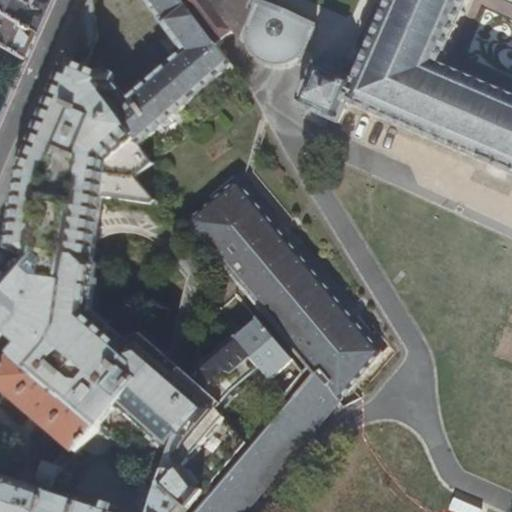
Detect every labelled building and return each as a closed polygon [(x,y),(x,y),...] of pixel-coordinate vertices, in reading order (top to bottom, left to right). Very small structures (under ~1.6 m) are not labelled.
[(0,0),(0,13),(33,31),(46,0),(0,0)] [(144,0),(150,6),(185,52),(188,49),(195,58),(215,42),(182,0),(144,0)] [(217,0),(217,2),(244,40),(248,41),(249,43),(250,46),(252,50),(255,54),(257,56),(261,59),(258,65),(261,67),(265,69),(269,70),(274,71),(279,71),(284,71),(289,70),(296,67),(293,61),(297,58),(299,57),(303,53),(305,50),(316,28),(256,1),(256,0),(217,0)] [(511,0),(390,0),(358,73),(357,76),(351,73),(349,76),(344,74),(344,73),(342,72),(342,73),(332,68),(332,67),(329,66),(329,67),(318,62),(313,71),(312,71),(301,97),(302,97),(298,105),(336,122),(343,125),(352,104),(511,175),(511,0)] [(0,46),(21,58),(23,53),(33,31),(0,13),(0,46)] [(134,98),(109,70),(94,92),(138,148),(185,106),(232,65),(215,42),(195,58),(188,49),(185,52),(160,74),(134,98)] [(188,511),(196,502),(179,473),(182,459),(221,421),(162,365),(144,347),(126,352),(91,320),(100,265),(95,261),(99,237),(107,175),(138,148),(94,92),(109,70),(89,63),(70,57),(42,117),(19,169),(9,233),(7,247),(20,250),(27,256),(0,285),(0,342),(6,335),(21,349),(13,358),(98,432),(100,434),(126,406),(173,449),(160,487),(151,511),(103,511),(49,494),(42,511),(188,511)] [(236,294),(136,178),(152,164),(138,148),(107,175),(99,237),(113,233),(125,231),(137,233),(146,238),(148,238),(192,281),(190,286),(217,316),(236,294)] [(235,182),(187,223),(314,375),(195,511),(243,511),(379,354),(235,182)] [(172,353),(162,365),(221,421),(182,459),(179,473),(196,502),(285,396),(271,380),(235,337),(217,316),(190,286),(172,353)] [(242,332),(235,337),(271,380),(293,362),(257,319),(242,332)] [(0,363),(0,384),(78,453),(83,447),(98,432),(13,358),(5,367),(0,363)] [(98,432),(83,447),(93,456),(105,455),(114,446),(100,434),(98,432)] [(0,511),(42,511),(49,494),(54,478),(70,462),(62,454),(52,465),(45,463),(42,465),(37,478),(39,483),(37,490),(0,477),(0,511)]
